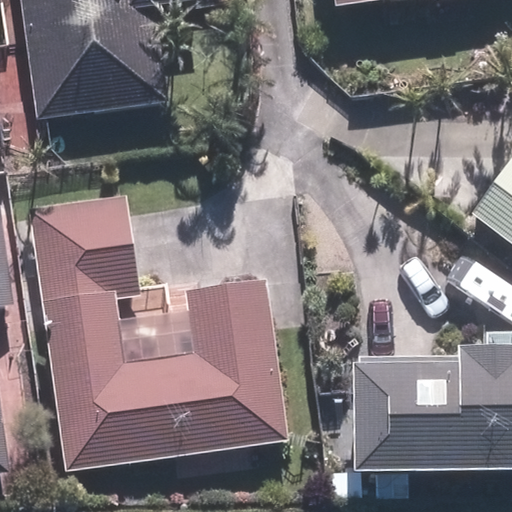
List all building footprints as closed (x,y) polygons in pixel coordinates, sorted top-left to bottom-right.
[(26,0),(49,129),(164,109),(148,16),(199,7),(198,0),(26,0)] [(324,0),(328,16),(415,0),(324,0)] [(511,163),(465,228),(511,259),(511,163)] [(142,175),(144,209),(208,206),(207,172),(142,175)] [(127,202),(29,212),(33,248),(20,249),(24,283),(37,282),(57,480),(287,457),(269,285),(189,293),(195,353),(118,361),(111,292),(136,290),(127,202)] [(0,479),(3,480),(0,447),(0,311),(14,310),(5,214),(0,214),(0,479)] [(367,459),(367,481),(511,481),(511,340),(481,341),(481,358),(454,358),(454,370),(350,370),(350,459),(367,459)]
